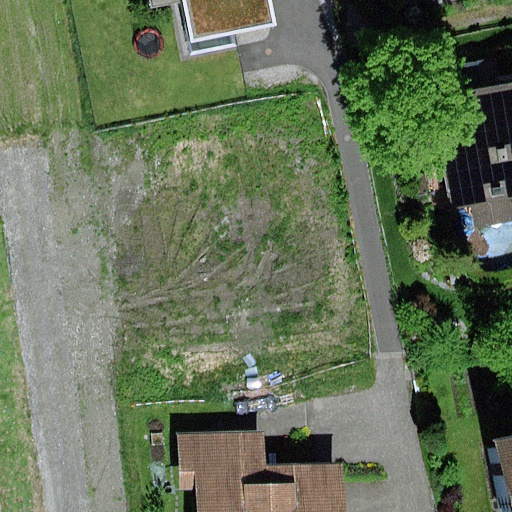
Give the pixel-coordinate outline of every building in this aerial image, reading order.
[(268,0),(150,0),(152,9),(182,2),(191,43),(274,26),(268,0)] [(462,93),(432,98),(452,207),(468,204),(472,227),(511,220),(511,83),(492,87),(487,60),(457,65),(462,93)] [(289,242),(298,153),(188,141),(179,230),(289,242)] [(270,441),(183,446),(186,511),(353,511),(351,469),(271,474),(270,441)] [(511,511),(511,441),(490,446),(503,511),(511,511)]
